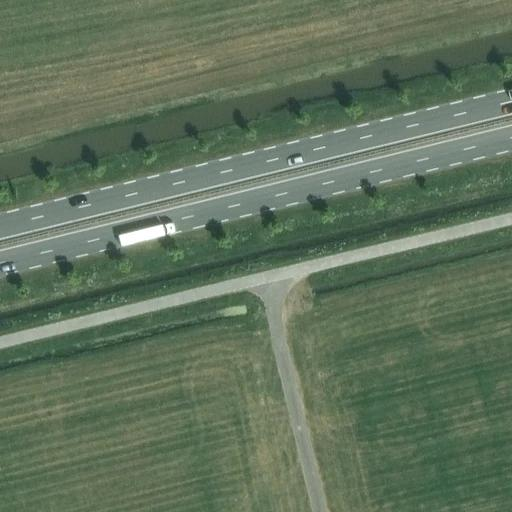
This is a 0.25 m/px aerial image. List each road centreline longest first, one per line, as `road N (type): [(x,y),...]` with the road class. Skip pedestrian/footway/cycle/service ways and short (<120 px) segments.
road 1 (primary): [(0,264),(511,137)]
road 2 (primary): [(511,101),(0,226)]
road 3 (unclassified): [(0,343),(511,220)]
